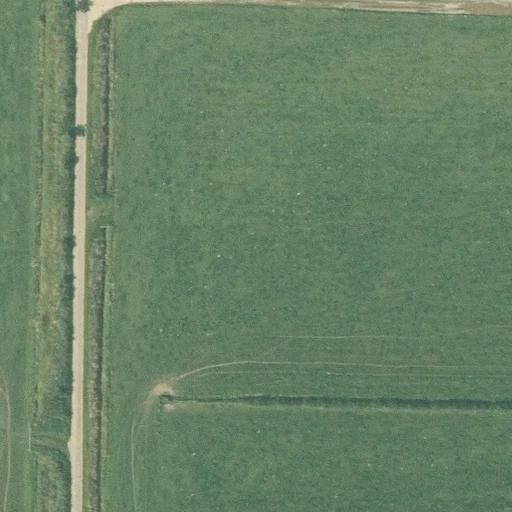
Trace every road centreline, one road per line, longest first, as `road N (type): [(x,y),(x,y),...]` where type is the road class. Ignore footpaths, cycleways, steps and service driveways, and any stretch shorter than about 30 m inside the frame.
road 1 (unclassified): [(73,511),(81,1)]
road 2 (track): [(511,10),(286,0)]
